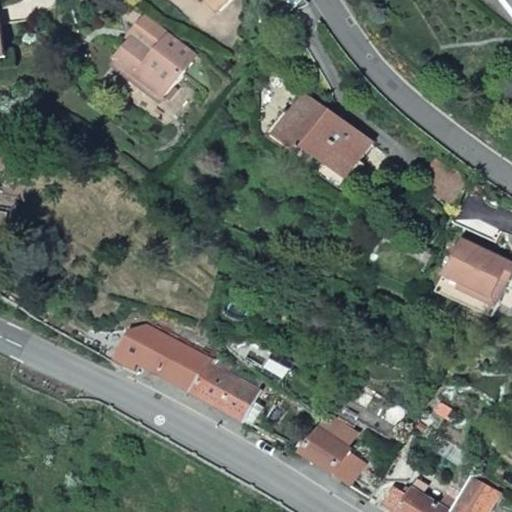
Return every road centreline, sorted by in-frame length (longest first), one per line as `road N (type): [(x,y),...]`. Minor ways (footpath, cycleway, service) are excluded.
road 1 (secondary): [(0,335),(186,424),(330,511)]
road 2 (residential): [(511,173),(448,132),(368,63),(326,0)]
